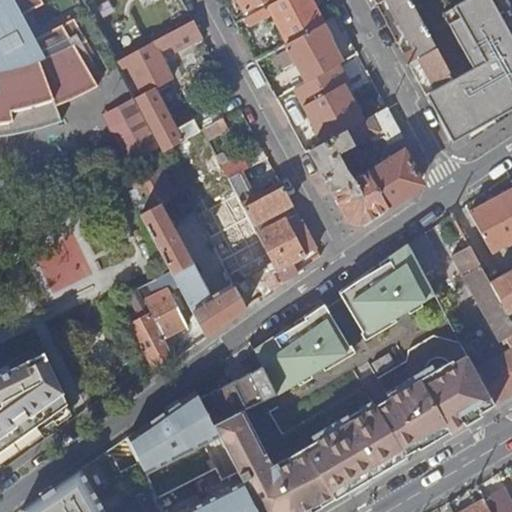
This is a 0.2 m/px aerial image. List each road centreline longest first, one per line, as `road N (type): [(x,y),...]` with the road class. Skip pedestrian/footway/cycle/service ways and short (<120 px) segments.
road 1 (residential): [(0,507),(341,260)]
road 2 (residential): [(341,260),(201,0)]
road 3 (residential): [(447,188),(351,0)]
road 4 (secondary): [(390,511),(511,439)]
road 5 (residential): [(341,260),(447,188)]
